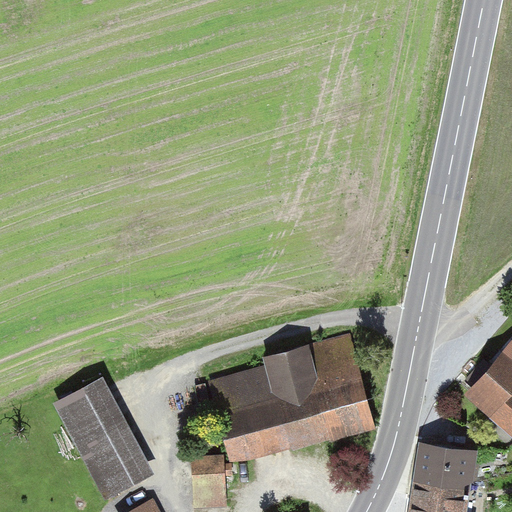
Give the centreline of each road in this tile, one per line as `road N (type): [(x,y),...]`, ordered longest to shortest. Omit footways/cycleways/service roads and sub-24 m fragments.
road 1 (tertiary): [(485,0),(397,437),(368,511)]
road 2 (unknown): [(241,511),(267,487),(294,480),(347,511)]
